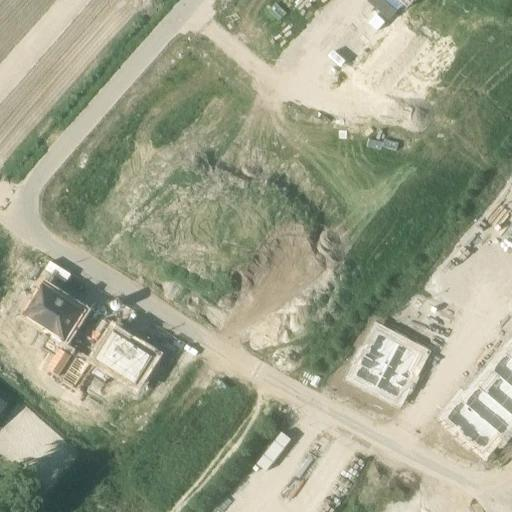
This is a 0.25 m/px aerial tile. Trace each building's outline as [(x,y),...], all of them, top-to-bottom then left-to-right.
[(283,0),(252,0),(251,2),(282,29),(297,12),(283,0)] [(283,0),(297,12),(307,0),(283,0)] [(251,2),(235,19),(266,47),(282,29),(251,2)] [(406,17),(379,47),(396,62),(423,32),(406,17)] [(423,32),(396,62),(413,77),(439,47),(423,32)] [(501,37),(474,57),(483,70),(511,50),(501,37)] [(439,47),(413,77),(430,92),(456,62),(439,47)] [(511,52),(511,50),(483,70),(492,83),(511,68),(511,52)] [(190,72),(174,90),(204,116),(220,98),(190,72)] [(174,90),(159,107),(189,133),(204,116),(174,90)] [(151,111),(141,122),(174,150),(189,133),(159,107),(153,113),(151,111)] [(471,115),(443,147),(468,169),(495,135),(471,115)] [(249,120),(233,158),(254,168),(271,129),(249,120)] [(134,135),(129,141),(159,168),(174,150),(141,122),(132,133),(134,135)] [(271,129),(254,168),(277,177),(291,138),(271,129)] [(291,138),(277,177),(300,184),(311,144),(291,138)] [(121,145),(111,156),(144,185),(159,168),(129,141),(123,147),(121,145)] [(311,144),(300,184),(323,190),(332,150),(311,144)] [(443,147),(423,171),(447,192),(468,169),(443,147)] [(332,150),(323,190),(347,194),(353,153),(332,150)] [(353,153),(347,194),(370,198),(377,157),(353,153)] [(104,169),(99,175),(129,202),(144,185),(111,156),(102,167),(104,169)] [(99,175),(84,192),(114,219),(129,202),(99,175)] [(84,192),(68,210),(98,237),(114,219),(84,192)] [(369,204),(364,237),(380,239),(385,206),(369,204)] [(385,206),(380,239),(396,241),(401,208),(385,206)] [(205,245),(184,279),(203,291),(224,256),(205,245)] [(0,298),(10,305),(10,306),(12,307),(30,278),(7,263),(10,258),(0,251),(0,298)] [(224,256),(203,291),(222,302),(243,268),(224,256)] [(243,268),(222,302),(240,313),(261,279),(243,268)] [(261,279),(240,313),(259,325),(280,290),(261,279)] [(32,298),(24,310),(27,312),(25,315),(53,333),(44,348),(56,356),(48,370),(59,377),(72,357),(61,349),(84,312),(44,287),(35,300),(32,298)] [(280,290),(259,325),(277,336),(298,302),(280,290)] [(430,298),(425,305),(434,313),(439,306),(430,298)] [(298,302),(277,336),(296,348),(317,314),(298,302)] [(496,302),(488,311),(494,316),(502,307),(496,302)] [(439,306),(434,313),(443,320),(449,314),(439,306)] [(488,311),(480,320),(486,325),(494,316),(488,311)] [(99,362),(90,375),(105,385),(114,371),(137,386),(155,357),(115,332),(96,360),(99,362)] [(468,334),(460,344),(466,349),(474,340),(468,334)] [(365,367),(358,380),(380,391),(398,355),(377,344),(373,352),(371,351),(363,366),(365,367)] [(460,344),(452,353),(458,358),(466,349),(460,344)] [(398,355),(380,391),(401,402),(407,389),(409,390),(417,375),(415,374),(420,366),(398,355)] [(77,357),(62,381),(75,390),(90,366),(77,357)] [(511,362),(500,377),(511,387),(511,362)] [(437,371),(432,381),(439,385),(445,374),(437,371)] [(511,387),(500,377),(486,394),(511,416),(511,387)] [(432,381),(426,392),(434,396),(439,385),(432,381)] [(199,382),(184,409),(214,426),(208,436),(219,443),(225,432),(225,433),(241,406),(199,382)] [(511,416),(486,394),(471,411),(471,412),(472,411),(503,437),(511,425),(511,416)] [(467,408),(453,425),(460,432),(459,433),(471,444),(473,442),(484,452),(498,434),(502,437),(503,437),(472,411),(471,412),(471,411),(467,408)] [(168,454),(158,466),(179,484),(189,472),(168,454)] [(0,511),(3,511),(16,495),(0,482),(0,511)] [(63,493),(52,511),(133,511),(136,508),(109,493),(107,497),(92,488),(83,504),(63,493)]
